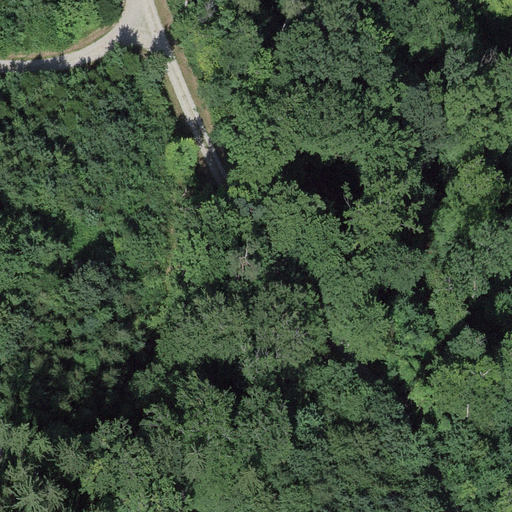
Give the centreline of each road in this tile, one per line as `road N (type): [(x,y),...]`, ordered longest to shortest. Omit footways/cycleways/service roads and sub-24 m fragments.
road 1 (track): [(177,42),(285,250),(460,511)]
road 2 (track): [(0,70),(36,72),(177,42)]
